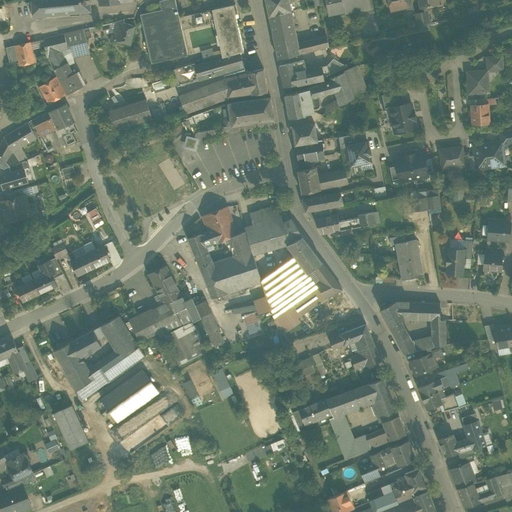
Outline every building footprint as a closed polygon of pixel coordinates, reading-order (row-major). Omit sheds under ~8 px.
[(31,0),(33,16),(91,11),(89,0),(100,0),(100,2),(121,0),(31,0)] [(175,0),(160,0),(162,9),(141,14),(152,62),(188,54),(179,17),(175,0)] [(265,0),(269,16),(291,11),(289,2),(293,1),(292,0),(265,0)] [(325,0),(329,15),(345,12),(345,14),(370,8),(368,0),(325,0)] [(388,0),(387,2),(388,6),(390,8),(395,7),(396,10),(406,7),(407,7),(405,0),(388,0)] [(411,0),(405,0),(407,7),(406,7),(407,10),(413,9),(411,0)] [(417,0),(420,9),(439,5),(438,0),(417,0)] [(233,5),(212,9),(212,10),(179,17),(182,29),(215,22),(222,57),(225,56),(240,52),(243,51),(235,14),(237,14),(235,5),(233,5)] [(291,11),(269,16),(274,41),(296,36),(291,11)] [(427,11),(414,14),(417,27),(429,24),(427,11)] [(135,25),(123,22),(125,19),(115,21),(111,39),(130,44),(135,25)] [(112,21),(90,27),(92,32),(112,27),(112,21)] [(83,29),(64,33),(68,48),(71,47),(73,57),(89,53),(85,37),(83,29)] [(57,35),(44,38),(47,57),(54,69),(67,62),(61,50),(68,48),(64,33),(57,35)] [(296,36),(274,41),(278,59),(300,54),(298,44),(298,43),(296,36)] [(326,37),(298,43),(298,44),(300,54),(329,47),(326,37)] [(30,42),(16,45),(20,65),(34,61),(30,42)] [(212,48),(201,51),(204,62),(215,59),(212,48)] [(240,52),(225,56),(222,57),(215,59),(204,62),(195,64),(194,63),(173,69),(178,85),(220,74),(220,73),(223,73),(243,66),(244,66),(240,52)] [(502,56),(486,57),(487,70),(487,71),(503,70),(502,56)] [(303,60),(279,66),(284,87),(299,84),(297,72),(306,70),(303,60)] [(67,62),(54,69),(55,69),(60,80),(61,80),(73,74),(67,62)] [(243,66),(223,73),(225,78),(245,73),(243,66)] [(328,67),(324,68),(324,66),(319,67),(321,76),(330,74),(328,67)] [(356,66),(344,71),(345,72),(355,98),(366,93),(356,66)] [(306,70),(297,72),(299,84),(321,80),(321,76),(319,67),(306,70)] [(263,69),(248,73),(252,94),(268,92),(263,69)] [(487,70),(467,72),(469,94),(489,92),(487,71),(487,70)] [(344,71),(333,77),(329,78),(335,93),(337,100),(338,101),(340,106),(355,98),(345,72),(344,71)] [(73,74),(61,80),(68,93),(82,86),(82,85),(85,84),(81,76),(78,77),(75,72),(73,74)] [(225,78),(224,79),(227,98),(252,94),(248,73),(245,73),(225,78)] [(56,76),(39,87),(48,103),(66,94),(56,76)] [(224,79),(205,86),(179,95),(186,113),(227,98),(224,79)] [(330,82),(308,88),(309,90),(312,99),(334,93),(335,93),(330,82)] [(309,90),(285,95),(289,119),(305,116),(305,115),(314,113),(312,99),(309,90)] [(381,94),(383,106),(400,102),(398,90),(381,94)] [(271,97),(246,100),(228,103),(230,117),(226,117),(224,119),(225,124),(227,126),(231,125),(232,126),(275,120),(271,97)] [(146,99),(126,105),(127,105),(108,111),(114,130),(152,119),(146,99)] [(390,108),(394,133),(404,131),(404,129),(416,126),(414,119),(415,119),(414,112),(413,112),(411,103),(401,105),(400,102),(383,106),(384,109),(390,108)] [(74,121),(66,103),(50,111),(58,128),(58,129),(64,126),(67,134),(63,136),(67,145),(76,141),(72,132),(77,130),(73,122),(74,121)] [(478,105),(471,106),(473,124),(489,123),(487,104),(478,105)] [(50,111),(32,120),(40,137),(58,128),(50,111)] [(362,121),(350,124),(351,131),(363,128),(362,121)] [(28,122),(4,137),(12,152),(36,138),(28,122)] [(317,140),(314,123),(292,127),(295,144),(317,141),(317,140)] [(511,129),(500,131),(501,142),(502,142),(502,145),(511,144),(511,141),(511,129)] [(204,131),(193,132),(193,135),(185,136),(185,146),(196,146),(196,137),(204,137),(204,131)] [(341,148),(346,147),(346,144),(357,141),(355,134),(338,137),(341,148)] [(12,152),(4,137),(0,143),(0,156),(5,162),(12,152)] [(368,147),(366,139),(357,141),(346,144),(346,147),(350,166),(361,164),(371,162),(370,155),(371,155),(369,147),(368,147)] [(317,141),(295,144),(298,162),(325,158),(322,140),(317,140),(317,141)] [(488,143),(491,167),(505,165),(502,145),(502,142),(501,142),(488,143)] [(478,169),(491,167),(488,143),(475,146),(478,169)] [(462,147),(440,150),(443,169),(464,166),(463,153),(462,147)] [(5,162),(0,156),(0,167),(3,169),(9,167),(19,162),(12,152),(5,162)] [(468,152),(463,153),(464,166),(465,170),(471,170),(468,152)] [(423,154),(416,156),(416,155),(412,155),(412,154),(409,155),(414,179),(428,176),(427,174),(424,158),(423,154)] [(475,154),(469,155),(471,173),(478,172),(478,169),(477,169),(475,154)] [(406,157),(403,157),(403,158),(396,160),(397,164),(400,180),(400,181),(414,179),(409,155),(406,156),(406,157)] [(433,156),(424,158),(427,174),(435,172),(433,156)] [(19,162),(9,167),(10,172),(26,168),(29,167),(27,159),(19,162)] [(371,162),(361,164),(362,170),(372,169),(371,162)] [(397,164),(388,166),(391,181),(400,180),(397,164)] [(76,177),(73,166),(61,169),(64,180),(76,177)] [(316,167),(298,171),(302,193),(320,190),(318,175),(316,167)] [(10,172),(4,174),(6,180),(3,181),(1,182),(3,188),(23,183),(21,177),(28,175),(26,168),(10,172)] [(345,169),(318,175),(320,190),(348,184),(345,169)] [(385,187),(374,189),(376,199),(387,197),(385,187)] [(22,189),(5,194),(7,201),(24,196),(22,189)] [(340,192),(303,199),(302,199),(305,212),(306,211),(314,210),(329,207),(343,205),(340,192)] [(438,195),(426,197),(428,209),(440,207),(438,195)] [(7,201),(1,202),(4,212),(2,213),(4,219),(7,221),(9,220),(11,221),(17,220),(18,217),(29,214),(27,204),(28,202),(27,197),(24,196),(7,201)] [(412,200),(414,211),(428,209),(426,197),(417,198),(417,199),(412,200)] [(227,206),(201,216),(207,231),(208,230),(233,221),(227,206)] [(273,206),(250,213),(253,224),(281,216),(273,206)] [(96,207),(87,212),(92,221),(101,216),(96,207)] [(329,207),(314,210),(316,218),(331,215),(329,207)] [(374,212),(358,214),(359,217),(360,226),(376,223),(374,212)] [(316,218),(315,219),(315,218),(314,219),(320,234),(340,230),(339,221),(337,214),(331,215),(316,218)] [(281,216),(253,224),(261,252),(289,244),(293,241),(303,237),(302,236),(291,218),(283,222),(281,216)] [(359,217),(339,221),(340,230),(360,226),(359,217)] [(233,221),(208,230),(207,231),(188,238),(195,255),(208,250),(206,246),(228,238),(227,237),(237,234),(233,221)] [(510,223),(489,222),(487,238),(509,240),(510,223)] [(102,226),(98,229),(103,237),(107,235),(102,226)] [(233,256),(200,267),(212,298),(262,282),(261,280),(252,251),(246,230),(237,234),(227,237),(228,238),(233,256)] [(395,243),(403,242),(402,236),(391,238),(392,244),(395,243)] [(322,262),(303,237),(293,241),(298,249),(293,253),(295,256),(308,273),(313,269),(322,262)] [(403,242),(395,243),(402,280),(423,276),(416,239),(403,242)] [(450,239),(449,248),(464,249),(465,240),(450,239)] [(473,241),(465,240),(464,249),(465,249),(464,258),(471,259),(473,241)] [(56,257),(56,259),(68,253),(63,243),(51,248),(56,257)] [(103,245),(87,253),(94,268),(110,260),(103,245)] [(464,249),(449,248),(449,256),(447,256),(446,264),(448,265),(447,273),(462,274),(462,268),(463,263),(464,263),(464,258),(465,249),(464,249)] [(87,253),(70,261),(78,276),(94,268),(87,253)] [(502,255),(484,254),(478,253),(477,264),(484,264),(483,270),(501,271),(502,255)] [(295,256),(291,260),(292,261),(278,273),(290,287),(308,273),(295,256)] [(63,273),(56,259),(56,257),(50,260),(56,272),(52,274),(54,278),(63,273)] [(463,263),(462,268),(470,268),(471,259),(464,258),(464,263),(463,263)] [(50,260),(39,265),(41,269),(32,273),(35,279),(33,279),(40,294),(57,286),(54,278),(52,274),(56,272),(50,260)] [(308,273),(290,287),(278,273),(292,261),(291,260),(271,273),(271,274),(293,305),(317,287),(318,288),(318,287),(315,283),(320,279),(317,275),(313,269),(308,273)] [(322,262),(313,269),(317,275),(326,268),(322,262)] [(166,265),(148,274),(156,291),(175,282),(166,265)] [(271,273),(261,280),(262,282),(274,318),(293,305),(271,274),(271,273)] [(331,275),(322,282),(320,279),(315,283),(318,287),(325,297),(326,297),(342,289),(331,275)] [(33,280),(24,283),(15,287),(23,302),(40,294),(33,280)] [(175,282),(156,291),(163,305),(129,321),(133,327),(134,327),(139,337),(160,327),(165,335),(164,336),(179,365),(197,356),(197,355),(204,352),(198,341),(201,340),(193,326),(191,327),(189,323),(194,321),(184,302),(185,302),(182,297),(175,282)] [(293,305),(274,318),(273,318),(279,337),(280,337),(301,322),(298,318),(326,298),(326,297),(325,297),(318,287),(318,288),(317,287),(293,305)] [(185,302),(184,302),(194,321),(201,318),(197,309),(195,305),(192,298),(185,302)] [(195,305),(197,309),(201,318),(208,334),(219,330),(206,300),(195,305)] [(395,301),(380,310),(389,327),(400,322),(405,319),(395,301)] [(440,303),(395,301),(405,319),(432,320),(439,320),(439,319),(440,303)] [(119,315),(100,326),(115,350),(121,359),(138,347),(119,315)] [(432,335),(410,341),(415,351),(427,348),(439,345),(446,343),(445,320),(439,319),(439,320),(432,320),(432,335)] [(133,327),(129,321),(125,323),(137,342),(141,340),(139,337),(134,327),(133,327)] [(410,341),(400,322),(389,327),(403,354),(415,351),(410,341)] [(366,324),(339,335),(343,345),(354,341),(358,351),(374,345),(366,324)] [(494,324),(484,325),(488,339),(496,338),(494,328),(494,327),(494,324)] [(511,324),(494,327),(494,328),(496,338),(497,347),(510,345),(511,351),(511,350),(511,324)] [(93,330),(72,341),(81,357),(81,356),(101,346),(93,330)] [(219,330),(208,334),(213,346),(224,342),(219,330)] [(339,335),(329,339),(333,349),(343,345),(339,335)] [(13,339),(0,344),(0,352),(6,350),(9,356),(8,356),(15,373),(26,368),(17,348),(13,339)] [(72,341),(53,351),(76,391),(94,379),(88,369),(81,356),(81,357),(72,341)] [(446,343),(439,345),(443,354),(449,352),(446,343)] [(374,345),(358,351),(359,353),(364,367),(380,361),(374,345)] [(417,358),(410,361),(415,375),(437,367),(433,357),(443,354),(439,345),(427,348),(429,353),(417,358)] [(32,365),(23,346),(17,348),(26,368),(32,365)] [(108,369),(104,371),(109,380),(144,355),(138,347),(121,359),(108,369)] [(415,351),(417,358),(429,353),(427,348),(415,351)] [(0,359),(8,356),(9,356),(6,350),(0,352),(0,359)] [(115,350),(101,360),(108,369),(121,359),(115,350)] [(65,376),(51,352),(44,357),(57,380),(65,376)] [(359,353),(350,357),(355,370),(364,367),(359,353)] [(316,354),(310,357),(318,374),(323,371),(316,354)] [(310,358),(295,364),(298,371),(303,368),(306,375),(315,371),(310,358)] [(101,360),(88,369),(94,379),(104,371),(108,369),(101,360)] [(221,368),(211,372),(222,398),(232,394),(221,368)] [(303,368),(298,371),(300,377),(306,375),(303,368)] [(143,370),(102,399),(117,421),(158,392),(143,370)] [(444,373),(445,376),(447,376),(451,387),(459,384),(454,370),(444,373)] [(94,379),(76,391),(80,400),(109,380),(104,371),(94,379)] [(445,376),(440,378),(444,387),(442,388),(442,390),(451,387),(447,376),(445,376)] [(384,378),(326,399),(332,414),(333,417),(334,417),(343,413),(374,400),(382,421),(398,415),(384,378)] [(440,378),(418,387),(422,398),(442,390),(442,388),(444,387),(440,378)] [(190,379),(182,383),(194,406),(201,402),(190,379)] [(442,390),(422,398),(427,410),(442,404),(447,402),(445,397),(442,390)] [(163,392),(112,429),(130,454),(181,417),(163,392)] [(453,393),(445,397),(447,402),(442,404),(444,411),(458,407),(455,397),(453,393)] [(455,397),(458,407),(465,404),(462,394),(455,397)] [(326,399),(298,410),(305,425),(332,414),(326,399)] [(499,401),(493,403),(495,409),(501,407),(499,401)] [(88,441),(72,405),(54,413),(70,449),(88,441)] [(298,432),(288,409),(282,412),(292,434),(298,432)] [(305,425),(298,410),(293,412),(299,427),(305,425)] [(365,435),(353,439),(343,413),(334,417),(333,417),(329,419),(345,459),(370,448),(365,436),(365,435)] [(474,413),(461,418),(464,425),(477,421),(474,413)] [(398,415),(382,421),(385,428),(390,440),(406,433),(398,415)] [(464,425),(468,438),(456,441),(453,434),(438,439),(445,457),(458,453),(475,448),(485,445),(481,433),(477,421),(464,425)] [(365,436),(370,448),(390,440),(385,428),(365,436)] [(54,430),(48,431),(51,441),(45,442),(48,452),(59,449),(54,430)] [(488,431),(481,433),(485,445),(492,443),(488,431)] [(273,449),(285,445),(283,439),(271,443),(273,449)] [(408,440),(391,446),(394,455),(396,461),(398,465),(415,458),(408,440)] [(391,446),(380,451),(383,460),(394,455),(391,446)] [(475,448),(458,453),(459,459),(477,454),(475,448)] [(16,457),(21,455),(18,449),(7,454),(10,460),(16,457)] [(1,450),(0,450),(0,471),(5,469),(9,467),(7,461),(10,460),(7,454),(4,455),(1,450)] [(380,451),(370,456),(373,462),(376,469),(385,465),(383,460),(380,451)] [(16,457),(25,477),(31,475),(35,473),(25,453),(21,455),(16,457)] [(394,455),(383,460),(385,465),(396,461),(394,455)] [(10,460),(7,461),(9,467),(5,469),(7,472),(10,470),(14,478),(11,480),(12,484),(17,482),(25,477),(16,457),(10,460)] [(467,463),(472,474),(473,473),(478,471),(474,460),(467,463)] [(58,462),(42,467),(45,475),(61,470),(58,462)] [(373,462),(360,468),(366,483),(380,477),(376,469),(373,462)] [(467,463),(450,469),(457,488),(476,481),(473,473),(472,474),(467,463)] [(419,468),(405,474),(407,478),(412,491),(426,486),(419,468)] [(511,471),(494,476),(499,488),(511,483),(511,471)] [(25,477),(17,482),(20,489),(23,487),(25,487),(35,482),(31,475),(25,477)] [(487,484),(476,488),(473,482),(457,488),(464,508),(501,494),(499,488),(494,476),(485,479),(487,484)] [(407,478),(390,484),(393,491),(397,502),(413,496),(414,495),(414,494),(412,491),(407,478)] [(8,493),(20,489),(17,482),(12,484),(5,487),(8,493)] [(8,493),(0,496),(0,509),(1,511),(16,511),(31,506),(23,487),(20,489),(8,493)] [(428,489),(414,494),(414,495),(413,496),(419,511),(435,511),(436,511),(428,489)] [(346,491),(327,499),(332,511),(343,511),(353,508),(346,491)] [(393,491),(370,501),(372,507),(374,511),(377,511),(398,503),(397,502),(393,491)] [(398,503),(377,511),(374,511),(372,507),(359,511),(419,511),(413,496),(397,502),(398,503)]
